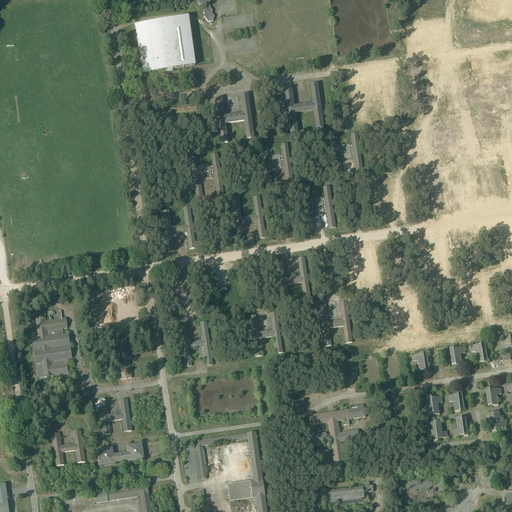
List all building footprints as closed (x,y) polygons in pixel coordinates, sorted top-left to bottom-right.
[(212,11),(209,8),(210,5),(209,4),(210,1),(208,0),(197,0),(199,1),(198,3),(200,5),(202,5),(203,7),(205,6),(207,8),(205,8),(203,13),(204,15),(203,17),(208,22),(212,22),(214,17),(211,14),(212,11)] [(497,17),(500,8),(478,0),(473,0),(471,7),(497,17)] [(135,25),(141,74),(195,67),(188,17),(135,25)] [(486,70),(511,67),(511,58),(481,63),(482,70),(486,70)] [(454,110),(461,109),(455,67),(448,68),(450,86),(436,87),(434,70),(427,71),(430,99),(431,99),(433,112),(440,111),(438,94),(451,92),(454,110)] [(384,119),(392,118),(386,73),(378,74),(381,93),(363,95),(361,77),(352,78),(358,122),(367,121),(365,103),(382,100),(384,119)] [(283,89),(290,133),(298,132),(295,114),(314,111),(317,129),(324,128),(317,84),(310,85),(313,104),(294,106),(291,88),(283,89)] [(214,99),(221,143),(228,142),(226,124),(243,122),(246,140),(255,138),(248,94),(239,95),(242,114),(224,117),(222,98),(214,99)] [(412,167),(410,150),(423,148),(425,163),(428,162),(427,150),(431,150),(427,123),(420,124),(421,134),(401,137),(405,168),(412,167)] [(331,137),(337,178),(343,177),(341,161),(354,159),(356,175),(363,174),(357,134),(350,135),(352,145),(339,147),(337,136),(331,137)] [(484,158),(493,157),(492,141),(483,142),(484,158)] [(260,148),(266,188),(273,187),(270,171),(285,169),(287,185),(294,184),(288,144),(281,145),(283,155),(268,157),(267,147),(260,148)] [(190,158),(196,199),(204,198),(201,181),(215,179),(217,196),(224,195),(218,154),(211,155),(213,166),(199,168),(198,157),(190,158)] [(449,169),(442,170),(447,211),(454,210),(452,193),(466,191),(468,208),(475,207),(470,166),(462,167),(465,184),(451,186),(449,169)] [(393,178),(394,188),(380,189),(379,180),(373,180),(376,204),(396,201),(398,218),(402,218),(401,211),(404,211),(400,177),(393,178)] [(302,190),(308,231),(315,230),(313,214),(327,212),(329,228),(336,227),(331,186),(323,187),(325,198),(311,200),(309,189),(302,190)] [(232,200),(237,241),(245,240),(243,224),(257,222),(259,238),(265,237),(260,198),(253,199),(255,215),(242,217),(239,199),(232,200)] [(162,210),(168,251),(175,250),(173,234),(187,231),(190,248),(198,247),(192,206),(184,207),(186,225),(172,227),(170,209),(162,210)] [(437,239),(439,256),(426,257),(424,241),(417,242),(422,283),(429,282),(427,264),(441,263),(443,278),(449,278),(445,245),(442,246),(441,239),(437,239)] [(369,266),(356,268),(354,251),(347,252),(351,293),(360,292),(358,275),(371,273),(373,289),(379,288),(375,248),(367,249),(369,266)] [(277,263),(283,302),(290,301),(288,285),(302,283),(304,299),(311,298),(305,259),(299,260),(301,276),(287,279),(284,262),(277,263)] [(485,323),(491,322),(486,281),(479,282),(481,300),(468,301),(466,285),(460,285),(464,322),(471,322),(469,308),(483,306),(485,323)] [(399,318),(413,316),(415,333),(420,333),(417,309),(398,312),(396,295),(389,296),(394,336),(401,335),(399,318)] [(319,306),(325,347),(331,346),(329,329),(343,327),(346,343),(353,342),(347,302),(340,303),(342,320),(328,323),(325,305),(319,306)] [(250,316),(256,356),(264,355),(261,339),(275,337),(278,353),(284,352),(278,312),(272,313),(274,330),(260,332),(258,315),(250,316)] [(36,364),(39,383),(43,383),(43,378),(44,378),(44,379),(49,378),(50,382),(52,381),(52,377),(53,377),(68,375),(66,364),(67,364),(66,360),(71,359),(68,334),(63,335),(62,330),(67,329),(66,319),(55,321),(55,319),(53,319),(54,321),(51,321),(50,321),(45,322),(45,318),(40,319),(40,318),(39,318),(39,319),(35,320),(38,336),(32,337),(33,339),(32,339),(36,364)] [(178,327),(184,367),(191,366),(189,350),(197,348),(198,356),(195,357),(196,360),(205,358),(206,367),(213,366),(206,323),(200,324),(202,341),(188,343),(185,326),(178,327)] [(120,366),(122,380),(132,378),(129,360),(131,360),(131,357),(129,358),(126,340),(117,341),(119,354),(121,366),(120,366)] [(476,351),(478,362),(488,360),(485,344),(472,346),(473,352),(476,351)] [(450,350),(452,366),(462,364),(460,354),(464,353),(463,348),(450,350)] [(417,361),(418,371),(428,369),(426,354),(412,356),(413,362),(417,361)] [(492,406),(492,407),(498,406),(497,396),(502,395),(501,389),(490,391),(490,389),(486,390),(488,406),(492,406)] [(453,402),(455,413),(461,412),(461,410),(465,410),(462,393),(458,394),(458,395),(447,397),(448,403),(453,402)] [(433,415),(433,416),(439,415),(437,404),(442,403),(441,397),(431,398),(431,397),(426,398),(429,415),(433,415)] [(98,404),(103,436),(110,435),(109,422),(122,420),(124,433),(131,432),(127,400),(119,401),(121,414),(108,416),(106,403),(98,404)] [(348,429),(343,430),(339,431),(337,422),(345,421),(345,426),(349,425),(348,420),(365,417),(363,406),(362,406),(362,404),(360,404),(361,406),(356,407),(354,408),(355,410),(352,410),(352,408),(350,408),(350,410),(332,413),(332,410),(331,411),(331,412),(331,413),(330,413),(309,416),(311,426),(328,423),(330,437),(326,437),(326,433),(311,435),(313,446),(327,444),(327,440),(330,440),(335,468),(344,466),(341,443),(359,440),(358,431),(348,432),(348,429)] [(490,415),(492,433),(496,432),(496,431),(507,429),(506,423),(501,424),(499,412),(493,413),(493,414),(490,415)] [(453,431),(454,437),(464,436),(464,437),(469,436),(466,419),(462,419),(462,418),(456,419),(457,430),(453,431)] [(430,424),(433,442),(437,441),(437,440),(448,438),(447,432),(442,433),(440,421),(434,422),(434,423),(430,424)] [(52,435),(56,467),(64,466),(62,453),(76,451),(78,464),(85,463),(80,431),(73,432),(75,445),(61,447),(59,434),(52,435)] [(266,511),(264,497),(265,497),(262,480),(255,433),(247,435),(201,441),(196,442),(197,452),(198,452),(202,480),(206,480),(204,466),(206,466),(203,451),(202,451),(202,447),(248,440),(248,441),(248,444),(253,482),(227,485),(228,492),(226,492),(226,496),(229,496),(229,502),(256,498),(257,511),(266,511)] [(96,451),(99,467),(115,464),(114,463),(128,461),(128,462),(144,460),(142,444),(126,447),(127,452),(129,451),(129,453),(127,453),(113,455),(111,455),(111,454),(113,454),(112,449),(96,451)] [(0,511),(8,511),(9,510),(8,505),(6,490),(5,485),(0,485),(0,511)] [(328,505),(328,510),(367,506),(367,500),(366,495),(366,493),(373,493),(372,485),(326,491),(326,493),(328,505)] [(140,497),(141,511),(150,511),(147,486),(94,494),(95,504),(108,502),(108,501),(109,501),(109,502),(140,497)]
